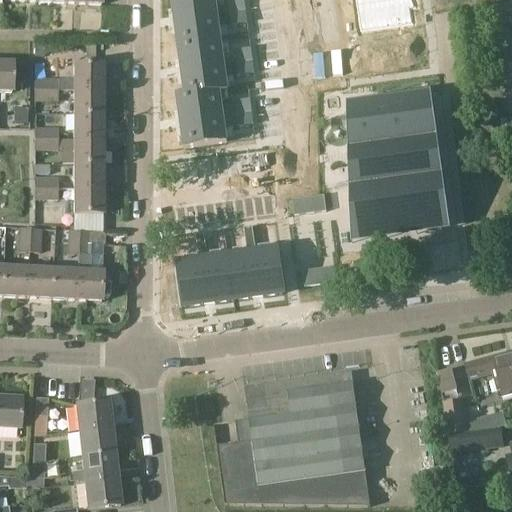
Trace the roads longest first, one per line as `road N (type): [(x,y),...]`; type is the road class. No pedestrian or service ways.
road 1 (residential): [(511,308),(311,340),(140,354)]
road 2 (residential): [(140,354),(142,0)]
road 3 (residential): [(159,511),(140,354)]
road 4 (residential): [(140,354),(0,351)]
